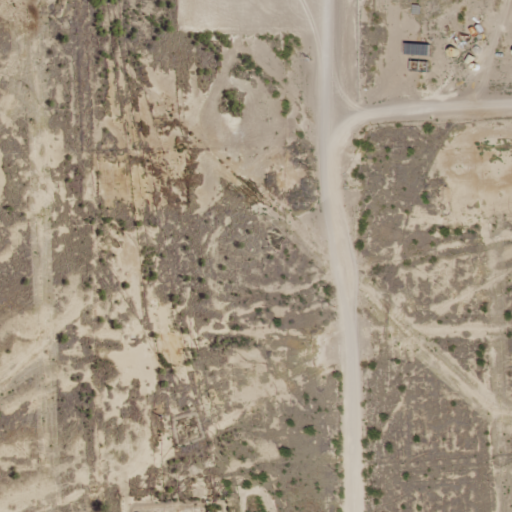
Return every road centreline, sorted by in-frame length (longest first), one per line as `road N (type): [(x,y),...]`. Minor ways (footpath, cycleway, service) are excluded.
road 1 (track): [(357,511),(353,231),(333,181),(333,101),(313,41),(314,0)]
road 2 (track): [(333,101),(511,91)]
